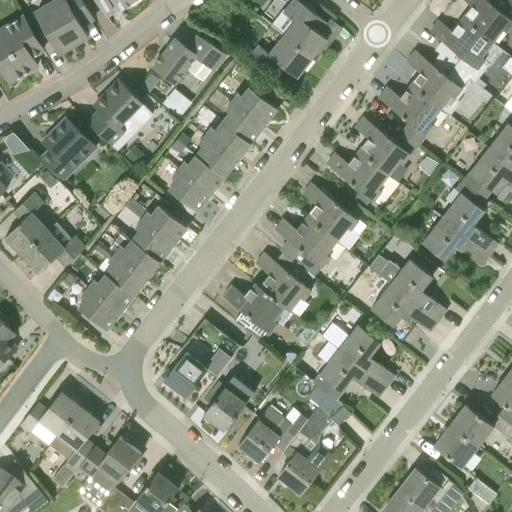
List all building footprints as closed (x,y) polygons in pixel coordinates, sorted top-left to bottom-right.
[(83,24),(94,18),(83,0),(56,0),(36,12),(59,52),(89,35),(83,24)] [(97,0),(107,16),(134,0),(97,0)] [(274,0),(265,12),(275,20),(272,24),(281,31),(291,18),(284,12),(289,5),(285,1),(282,0),(274,0)] [(328,22),(299,0),(293,0),(288,8),(299,16),(284,35),(313,57),(328,38),(320,32),(328,22)] [(465,0),(472,5),(462,18),(492,41),(501,30),(507,31),(511,24),(511,19),(487,0),(465,0)] [(0,64),(10,82),(38,65),(32,56),(43,49),(24,16),(0,29),(0,64)] [(482,54),(492,41),(462,18),(453,30),(439,20),(430,31),(463,56),(455,65),(470,76),(469,77),(476,83),(491,64),(485,59),(487,57),(482,54)] [(224,56),(198,35),(188,47),(176,37),(154,66),(174,83),(186,68),(203,81),(212,69),(213,70),(224,56)] [(280,63),(298,77),(313,57),(284,35),(270,53),(260,45),(252,55),(273,72),(280,63)] [(448,75),(416,50),(407,61),(420,72),(410,84),(441,108),(451,94),(455,97),(463,87),(462,86),(469,77),(470,76),(455,65),(448,75)] [(160,80),(151,73),(140,86),(149,94),(160,80)] [(112,144),(125,130),(119,125),(142,100),(119,80),(101,99),(104,102),(99,108),(100,109),(88,122),(112,144)] [(441,108),(410,84),(401,96),(387,86),(379,97),(410,122),(402,132),(418,144),(435,123),(431,120),(441,108)] [(177,86),(166,101),(183,112),(193,97),(177,86)] [(265,125),(278,108),(250,86),(243,95),(240,92),(233,101),(265,125)] [(265,125),(233,101),(226,109),(230,112),(223,121),(251,143),(265,125)] [(359,150),(389,173),(398,162),(403,164),(412,153),(418,144),(402,132),(396,141),(364,116),(355,127),(369,138),(359,150)] [(51,148),(41,158),(41,159),(63,181),(96,145),(67,117),(43,141),(51,148)] [(511,119),(509,123),(507,121),(488,146),(511,164),(511,119)] [(213,126),(206,135),(238,160),(251,143),(223,121),(217,129),(213,126)] [(7,134),(16,151),(26,145),(17,128),(7,134)] [(192,138),(184,132),(183,132),(177,139),(186,146),(192,138)] [(196,155),(224,177),(238,160),(206,135),(199,143),(203,146),(196,155)] [(186,146),(177,139),(172,147),(180,153),(186,146)] [(511,164),(488,146),(469,171),(470,172),(463,181),(484,198),(503,175),(511,181),(511,164)] [(327,163),(374,201),(381,206),(400,183),(388,174),(389,173),(359,150),(349,163),(336,152),(327,163)] [(141,151),(131,161),(138,167),(147,157),(141,151)] [(179,169),(211,194),(224,177),(196,155),(190,163),(186,160),(179,169)] [(47,169),(41,175),(52,187),(59,182),(47,169)] [(170,189),(197,211),(211,194),(179,169),(173,177),(177,180),(170,189)] [(484,198),(463,181),(455,191),(460,195),(442,218),(489,255),(499,243),(474,223),(485,209),(479,204),(484,198)] [(307,216),(337,240),(347,228),(351,231),(359,220),(312,182),(303,193),(317,204),(307,216)] [(22,254),(49,229),(33,213),(44,203),(34,192),(13,211),(22,220),(5,236),(22,254)] [(107,197),(92,211),(101,221),(116,207),(107,197)] [(423,201),(430,207),(434,203),(433,199),(430,197),(426,197),(423,201)] [(149,211),(148,211),(143,219),(174,244),(188,227),(160,205),(153,214),(149,211)] [(284,218),(275,229),(322,267),(331,256),(327,253),(337,240),(307,216),(297,229),(284,218)] [(489,255),(442,218),(424,241),(446,259),(457,245),(482,264),(489,255)] [(133,239),(161,261),(174,244),(143,219),(136,228),(140,231),(133,239)] [(49,229),(22,254),(39,272),(56,256),(65,266),(86,247),(75,235),(71,239),(56,222),(49,230),(49,229)] [(393,233),(362,276),(381,290),(412,246),(393,233)] [(161,261),(133,239),(126,248),(122,245),(116,253),(147,278),(161,261)] [(313,290),(265,252),(256,263),(270,274),(260,286),(293,311),(303,298),(306,300),(313,290)] [(106,273),(134,295),(147,278),(116,253),(109,262),(113,265),(106,273)] [(392,283),(439,320),(447,309),(422,289),(433,275),(411,259),(392,283)] [(70,271),(60,282),(68,289),(78,278),(70,271)] [(89,287),(121,312),(134,295),(106,273),(99,282),(96,279),(89,287)] [(272,331),(279,322),(283,325),(293,311),(260,286),(256,282),(246,295),(232,284),(223,295),(242,309),(235,318),(261,338),(262,337),(268,329),(272,331)] [(373,308),(394,325),(405,311),(430,330),(439,320),(392,283),(373,308)] [(121,312),(89,287),(82,296),(86,299),(79,308),(107,329),(121,312)] [(0,364),(13,351),(5,343),(15,334),(0,317),(0,364)] [(186,395),(207,367),(217,375),(239,346),(204,319),(182,347),(187,351),(165,379),(186,395)] [(341,350),(387,386),(396,375),(370,355),(382,341),(360,325),(341,350)] [(387,386),(341,350),(321,375),(342,391),(354,377),(379,396),(387,386)] [(298,355),(294,352),(287,352),(284,356),(291,362),(298,355)] [(511,410),(511,376),(508,373),(492,394),(511,410)] [(212,403),(227,385),(220,379),(206,399),(212,403)] [(319,405),(328,393),(317,384),(308,396),(319,405)] [(225,430),(248,402),(227,385),(212,403),(204,413),(225,430)] [(59,433),(81,405),(62,390),(48,408),(41,402),(24,425),(33,432),(42,420),(58,433),(59,433)] [(319,405),(331,417),(343,405),(328,393),(319,405)] [(493,425),(467,404),(450,424),(477,445),(493,425)] [(78,467),(95,446),(87,440),(100,420),(81,405),(59,433),(58,433),(50,444),(69,459),(64,465),(74,472),(78,467)] [(334,420),(331,417),(319,405),(308,419),(309,419),(308,420),(321,433),(334,420)] [(344,405),(343,405),(331,417),(334,420),(338,425),(351,412),(344,405)] [(284,450),(300,431),(286,420),(269,406),(239,444),(261,461),(275,442),(284,450)] [(460,467),(477,445),(450,424),(434,445),(460,467)] [(312,452),(304,446),(310,438),(300,431),(284,450),(283,452),(291,459),(279,475),(301,493),(330,455),(318,445),(312,452)] [(115,487),(120,479),(142,453),(120,436),(107,456),(95,446),(78,467),(111,491),(115,487)] [(31,511),(35,511),(50,503),(19,462),(8,476),(0,469),(0,511),(4,511),(19,495),(31,511)] [(400,489),(429,511),(431,511),(453,484),(433,466),(426,475),(417,467),(400,489)] [(179,487),(158,471),(137,499),(135,501),(128,509),(132,511),(173,511),(177,509),(169,502),(179,487)] [(497,494),(477,478),(468,488),(474,493),(487,503),(489,504),(497,494)] [(106,511),(110,511),(125,494),(115,487),(111,491),(100,507),(106,511)] [(429,511),(400,489),(383,511),(384,511),(429,511)] [(479,511),(487,503),(474,493),(469,499),(476,511),(479,511)] [(135,501),(125,494),(110,511),(126,511),(128,509),(135,501)]
